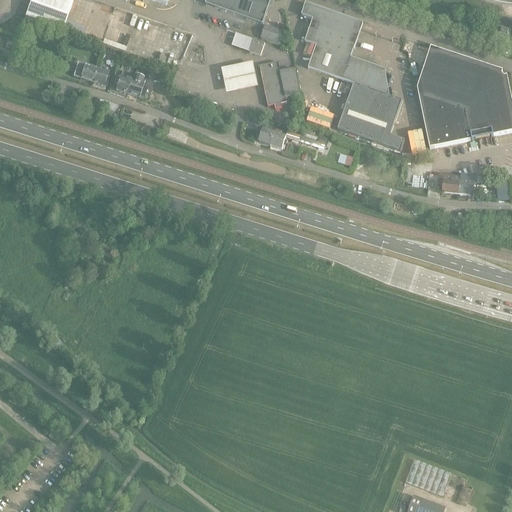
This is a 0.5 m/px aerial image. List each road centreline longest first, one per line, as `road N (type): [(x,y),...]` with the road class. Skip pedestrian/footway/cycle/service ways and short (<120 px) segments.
road 1 (primary): [(511,280),(0,121)]
road 2 (primary): [(0,150),(511,305)]
road 3 (unclassified): [(511,207),(389,192),(0,64)]
road 4 (unclassified): [(511,66),(327,0)]
